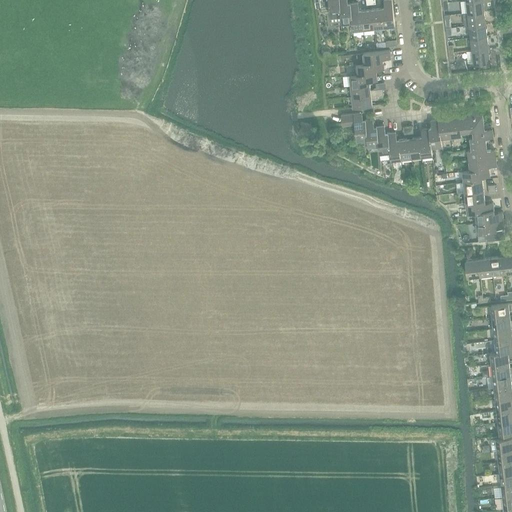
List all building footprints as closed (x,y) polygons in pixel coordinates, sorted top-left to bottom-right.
[(322,0),(323,7),(329,6),(330,16),(331,22),(342,21),(341,15),(339,0),(322,0)] [(342,23),(352,22),(350,3),(347,3),(347,0),(339,0),(341,15),(342,21),(342,23)] [(383,0),(385,7),(382,7),(384,26),(395,25),(392,0),(383,0)] [(466,0),(468,12),(484,10),(482,0),(466,0)] [(358,2),(350,3),(352,22),(353,30),(353,35),(364,34),(363,28),(361,10),(359,10),(358,2)] [(374,27),(384,26),(382,7),(372,9),(374,27)] [(363,28),(374,27),(372,9),(361,10),(363,28)] [(468,12),(463,13),(464,25),(469,25),(486,23),(484,10),(468,12)] [(469,25),(471,37),(487,35),(486,23),(469,25)] [(471,37),(472,50),(488,48),(487,35),(471,37)] [(472,50),(466,51),(468,63),(474,62),(474,63),(490,61),(488,48),(472,50)] [(364,63),(383,61),(383,58),(391,57),(390,50),(363,53),(364,63)] [(358,74),(376,72),(376,69),(384,69),(383,61),(364,63),(356,64),(358,74)] [(351,86),(370,83),(370,81),(377,80),(376,72),(358,74),(350,75),(350,82),(351,86)] [(352,96),(371,94),(370,83),(351,86),(352,96)] [(372,105),(371,94),(352,96),(353,107),(372,105)] [(469,115),(459,116),(461,127),(469,126),(469,130),(473,129),(474,136),(470,136),(471,141),(475,140),(476,149),(487,148),(486,138),(493,137),(492,129),(485,130),(483,114),(477,114),(476,106),(468,107),(469,115)] [(462,135),(461,127),(459,116),(457,116),(456,109),(448,110),(451,136),(462,135)] [(441,137),(451,136),(448,110),(440,111),(441,118),(439,119),(441,137)] [(367,138),(365,119),(363,120),(362,112),(354,113),(341,114),(342,125),(355,123),(357,139),(367,138)] [(368,146),(379,145),(378,144),(379,144),(377,126),(374,126),(373,118),(365,119),(367,138),(368,146)] [(442,145),(441,137),(439,119),(431,119),(432,127),(429,128),(431,146),(432,146),(433,155),(432,146),(442,145)] [(384,125),(377,126),(379,144),(378,144),(379,145),(379,153),(390,151),(388,133),(385,133),(384,125)] [(422,156),(433,155),(432,146),(431,146),(429,128),(422,128),(422,137),(420,137),(422,156)] [(391,159),(401,158),(399,139),(396,140),(395,132),(388,133),(390,151),(391,159)] [(412,157),(422,156),(420,137),(409,138),(412,157)] [(401,158),(412,157),(409,138),(399,139),(401,158)] [(469,160),(496,157),(494,149),(487,150),(487,148),(476,149),(468,150),(469,160)] [(469,160),(470,170),(489,168),(489,165),(497,165),(496,157),(469,160)] [(464,182),(483,179),(483,177),(490,176),(489,168),(470,170),(462,171),(464,182)] [(464,182),(456,183),(457,193),(465,192),(484,190),(483,179),(464,182)] [(465,192),(466,202),(485,200),(484,190),(465,192)] [(475,212),(494,209),(493,202),(486,203),(485,200),(466,202),(467,213),(475,212)] [(475,212),(477,222),(503,219),(502,211),(494,212),(494,209),(475,212)] [(503,219),(477,222),(478,232),(485,231),(486,241),(505,239),(504,229),(497,230),(496,227),(504,227),(503,219)] [(511,254),(503,256),(505,272),(511,271),(511,254)] [(491,257),(493,273),(505,272),(503,256),(491,257)] [(480,275),(493,273),(491,257),(478,258),(480,275)] [(468,276),(480,275),(478,258),(466,260),(468,276)] [(511,302),(491,305),(492,317),(510,315),(509,310),(511,309),(511,302)] [(492,317),(494,328),(511,326),(511,319),(511,320),(510,315),(492,317)] [(511,326),(494,328),(495,340),(511,337),(511,326)] [(496,351),(490,352),(511,349),(511,337),(495,340),(496,351)] [(511,349),(490,352),(492,364),(509,362),(509,357),(511,356),(511,349)] [(492,364),(493,376),(511,373),(511,366),(510,367),(509,362),(492,364)] [(511,373),(493,376),(494,387),(511,385),(511,384),(511,380),(511,373)] [(511,385),(494,387),(496,399),(511,396),(511,385)] [(511,396),(496,399),(497,410),(511,408),(511,396)] [(511,408),(497,410),(498,422),(511,420),(511,408)] [(511,420),(498,422),(500,434),(511,432),(511,420)] [(511,436),(496,438),(498,450),(511,448),(511,436)] [(511,448),(498,450),(499,462),(511,460),(511,448)] [(511,460),(499,462),(500,473),(511,471),(511,460)] [(511,471),(500,473),(502,485),(511,484),(511,471)] [(511,484),(502,485),(503,496),(511,495),(511,484)] [(511,495),(503,496),(504,508),(511,507),(511,495)]
